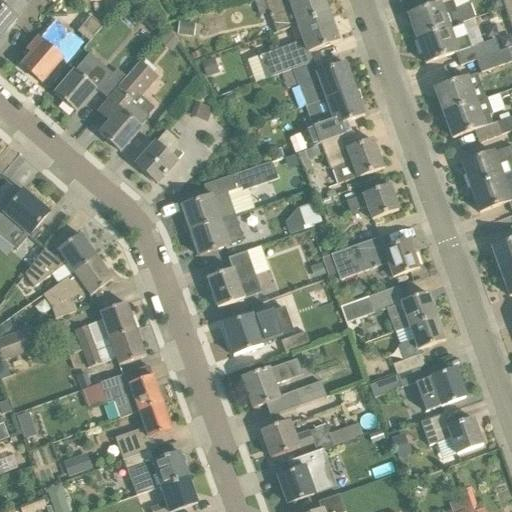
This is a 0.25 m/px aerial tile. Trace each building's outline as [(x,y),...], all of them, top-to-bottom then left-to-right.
[(0,0),(0,38),(28,7),(18,0),(0,0)] [(269,13),(264,0),(254,0),(260,17),(269,13)] [(264,0),(269,13),(271,19),(275,18),(280,33),(297,27),(329,16),(323,0),(264,0)] [(457,10),(453,0),(413,0),(418,12),(409,16),(417,40),(463,24),(463,25),(476,20),(471,5),(457,10)] [(491,5),(494,12),(504,9),(500,0),(494,0),(493,0),(491,5)] [(511,0),(501,0),(511,29),(511,0)] [(166,25),(155,15),(147,24),(157,34),(166,25)] [(311,53),(339,43),(329,16),(297,27),(302,43),(248,62),(256,84),(273,78),(282,74),(293,70),(314,63),(311,53)] [(91,18),(75,38),(87,48),(103,28),(91,18)] [(42,84),(63,60),(51,49),(66,32),(54,21),(26,53),(31,57),(22,67),(42,84)] [(189,37),(191,24),(180,22),(178,35),(189,37)] [(472,49),(463,25),(463,24),(417,40),(426,65),(455,54),(460,68),(476,62),(500,53),(495,41),(472,49)] [(180,44),(171,31),(160,43),(171,53),(180,44)] [(511,60),(511,59),(508,50),(500,53),(476,62),(481,75),(511,63),(511,60)] [(203,64),(207,78),(220,74),(215,59),(202,63),(203,64)] [(355,90),(345,64),(318,74),(314,63),(293,70),(282,74),(284,82),(288,93),(300,89),(307,108),(355,90)] [(121,153),(151,118),(133,102),(137,97),(140,99),(157,79),(140,64),(127,80),(109,100),(99,112),(111,123),(101,135),(121,153)] [(113,77),(100,92),(109,100),(127,80),(118,71),(113,77)] [(76,113),(96,90),(75,73),(55,96),(76,113)] [(444,114),(486,100),(477,77),(469,80),(469,78),(435,90),(444,114)] [(337,127),(365,117),(355,90),(307,108),(306,109),(314,130),(310,131),(312,135),(314,142),(316,147),(321,146),(342,138),(337,127)] [(226,97),(230,107),(238,104),(234,94),(226,97)] [(489,117),(499,113),(493,99),(488,101),(487,100),(486,101),(486,100),(444,114),(453,139),(492,125),(489,117)] [(191,119),(207,124),(212,110),(195,105),(191,119)] [(503,136),(511,132),(511,118),(510,120),(509,116),(500,119),(501,123),(498,124),(503,136)] [(165,179),(168,175),(178,164),(168,154),(178,143),(167,132),(136,167),(157,185),(164,178),(165,179)] [(374,141),(355,148),(346,151),(342,138),(321,146),(323,150),(322,151),(324,157),(325,156),(327,161),(326,161),(328,167),(329,167),(331,171),(333,171),(338,186),(384,170),(374,141)] [(305,152),(305,153),(308,162),(309,161),(310,161),(321,157),(317,148),(306,152),(305,152)] [(511,174),(511,162),(511,161),(511,160),(511,149),(511,148),(496,154),(495,153),(462,165),(471,189),(511,174)] [(201,201),(182,207),(191,233),(236,218),(229,198),(278,181),(272,163),(204,187),(208,198),(201,201)] [(511,201),(511,174),(471,189),(480,214),(511,202),(511,201)] [(25,191),(21,196),(9,185),(0,194),(0,212),(28,238),(50,213),(25,191)] [(371,222),(399,212),(390,186),(347,202),(351,214),(366,209),(371,222)] [(299,209),(306,229),(322,223),(315,203),(299,209)] [(199,257),(244,242),(236,218),(191,233),(199,257)] [(331,225),(330,224),(320,228),(325,242),(336,238),(331,225)] [(73,275),(97,258),(81,235),(58,252),(59,255),(56,260),(45,251),(25,276),(35,289),(66,265),(73,275)] [(410,242),(385,250),(381,239),(322,260),(329,279),(338,275),(340,282),(345,280),(346,283),(356,280),(355,277),(387,265),(392,280),(420,270),(410,242)] [(511,269),(511,241),(492,249),(501,273),(511,269)] [(234,270),(226,273),(207,280),(218,310),(262,294),(251,265),(247,254),(230,260),(234,270)] [(83,287),(86,291),(91,298),(114,282),(97,258),(73,275),(43,297),(51,308),(56,320),(77,312),(73,300),(70,296),(83,287)] [(318,272),(320,278),(327,276),(322,264),(315,267),(318,272)] [(510,298),(511,296),(511,269),(501,273),(510,298)] [(437,319),(428,294),(402,304),(396,288),(341,309),(347,325),(386,310),(395,334),(437,319)] [(109,341),(137,331),(127,305),(100,314),(109,341)] [(235,357),(263,347),(257,329),(275,324),(271,310),(224,327),(235,357)] [(420,351),(446,342),(437,319),(395,334),(400,347),(398,348),(404,362),(393,366),(398,377),(426,367),(420,351)] [(10,324),(0,328),(0,337),(1,340),(15,334),(10,324)] [(82,351),(95,346),(87,326),(75,330),(82,351)] [(0,364),(38,350),(31,330),(0,341),(0,364)] [(119,367),(146,358),(137,331),(109,341),(119,367)] [(286,356),(310,348),(306,334),(282,343),(286,356)] [(88,369),(101,364),(95,346),(82,351),(88,369)] [(276,386),(302,377),(297,360),(243,379),(253,410),(281,400),(276,386)] [(420,370),(426,368),(426,367),(398,377),(402,390),(415,385),(424,382),(420,370)] [(415,385),(421,401),(426,413),(466,399),(455,370),(429,380),(424,382),(415,385)] [(87,374),(77,378),(81,390),(90,387),(92,386),(87,374)] [(153,377),(134,384),(130,386),(126,375),(81,391),(81,393),(70,397),(72,403),(86,398),(94,407),(95,410),(132,396),(138,414),(163,405),(153,377)] [(321,384),(295,393),(300,408),(326,398),(321,384)] [(0,404),(0,407),(3,416),(12,413),(8,402),(0,404)] [(150,440),(172,432),(163,405),(138,414),(144,430),(116,440),(124,462),(151,452),(153,451),(150,440)] [(473,420),(448,429),(444,416),(421,425),(430,447),(450,440),(457,456),(483,447),(473,420)] [(315,444),(317,452),(352,440),(348,429),(330,436),(327,427),(296,437),(291,422),(262,432),(272,460),(291,453),(315,444)] [(36,436),(33,425),(20,429),(24,440),(36,436)] [(373,444),(385,440),(382,431),(370,435),(373,444)] [(392,440),(399,460),(412,455),(405,435),(392,440)] [(278,478),(288,505),(316,495),(311,481),(342,470),(337,457),(344,455),(345,458),(349,457),(348,454),(360,450),(357,439),(355,440),(355,439),(352,440),(317,452),(301,458),(304,468),(278,478)] [(189,479),(180,453),(155,462),(151,452),(124,462),(136,497),(160,489),(189,479)] [(80,474),(75,459),(64,463),(69,478),(80,474)] [(151,511),(176,511),(198,504),(189,479),(160,489),(165,504),(151,509),(151,511)] [(344,511),(340,496),(319,503),(321,511),(344,511)] [(46,509),(47,509),(43,499),(20,508),(22,511),(38,511),(42,511),(43,511),(45,511),(44,510),(46,509)] [(463,511),(467,511),(463,500),(449,505),(452,511),(463,511)] [(69,511),(66,503),(53,508),(54,511),(69,511)]
